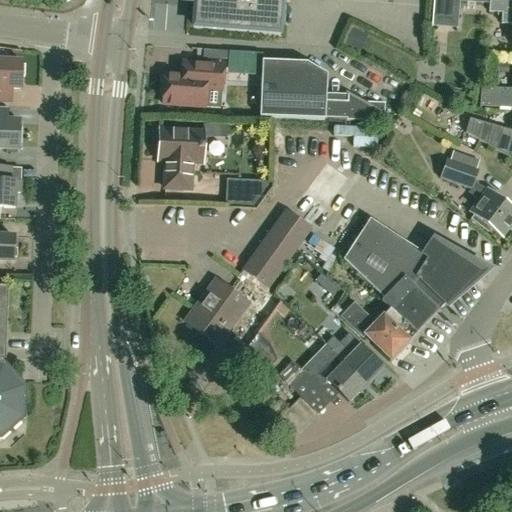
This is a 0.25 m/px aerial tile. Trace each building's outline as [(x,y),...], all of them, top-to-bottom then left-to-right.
[(191,0),(192,2),(195,2),(193,27),(279,33),(281,0),(191,0)] [(458,20),(459,0),(433,0),(432,18),(458,20)] [(511,0),(488,0),(488,13),(501,14),(501,25),(511,25),(511,0)] [(0,102),(11,103),(11,90),(20,90),(21,62),(0,61),(0,102)] [(326,75),(310,66),(306,63),(261,62),(259,118),(324,120),(324,119),(346,119),(346,121),(390,123),(390,118),(384,114),(384,104),(364,103),(347,94),(347,103),(325,102),(326,75)] [(186,63),(185,78),(164,76),(162,105),(220,109),(223,66),(186,63)] [(480,87),(480,88),(479,106),(511,108),(511,89),(480,87)] [(511,131),(469,119),(464,132),(511,160),(511,131)] [(0,120),(0,149),(17,150),(18,122),(0,120)] [(339,143),(357,143),(356,148),(384,149),(384,129),(340,127),(339,143)] [(269,144),(270,131),(258,129),(256,142),(269,144)] [(164,189),(189,190),(191,163),(201,164),(203,133),(159,131),(158,162),(165,162),(164,189)] [(491,229),(502,238),(511,225),(511,208),(487,189),(487,190),(475,182),(479,171),(447,159),(440,178),(471,189),(468,192),(478,200),(469,212),(473,215),(470,219),(488,233),(491,229)] [(20,194),(20,182),(10,182),(11,169),(0,168),(0,208),(14,209),(15,194),(20,194)] [(255,210),(270,188),(271,182),(226,180),(224,208),(255,210)] [(284,211),(284,212),(241,271),(267,290),(310,230),(284,211)] [(415,334),(427,322),(437,311),(443,306),(474,274),(430,244),(423,255),(421,254),(402,241),(387,232),(374,223),(369,220),(342,261),(345,263),(357,275),(364,282),(383,299),(381,301),(381,302),(389,309),(382,316),(408,342),(415,334)] [(0,261),(12,262),(13,238),(0,236),(0,261)] [(333,251),(319,242),(312,252),(319,257),(317,260),(324,265),(321,271),(327,275),(336,261),(330,257),(333,251)] [(218,348),(249,306),(215,281),(184,323),(218,348)] [(364,336),(389,360),(408,342),(382,316),(381,318),(375,325),(353,305),(341,318),(362,338),(364,336)] [(0,440),(20,422),(21,401),(20,401),(20,393),(14,387),(15,386),(1,371),(0,370),(0,358),(2,359),(2,344),(0,341),(0,325),(3,326),(4,310),(0,310),(0,440)] [(365,386),(381,368),(359,347),(342,364),(365,386)] [(327,349),(326,348),(318,356),(327,365),(335,357),(327,349)] [(278,377),(288,387),(297,378),(314,395),(322,386),(305,369),(302,372),(292,362),(278,377)] [(325,381),(348,403),(365,386),(342,364),(325,381)] [(288,387),(305,403),(314,395),(297,378),(288,387)]
